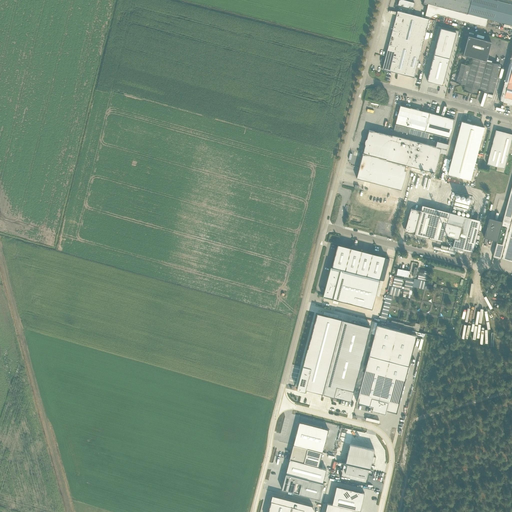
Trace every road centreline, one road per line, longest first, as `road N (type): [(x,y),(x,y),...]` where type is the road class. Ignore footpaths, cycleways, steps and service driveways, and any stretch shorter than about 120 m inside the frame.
road 1 (track): [(0,253),(69,511)]
road 2 (unclassified): [(379,511),(391,457),(382,435),(277,402)]
road 3 (unclassified): [(277,402),(324,226)]
road 4 (track): [(390,465),(401,467),(415,419),(511,390)]
road 5 (unclassified): [(362,79),(511,120)]
road 6 (unclassified): [(324,226),(362,79)]
road 7 (unclassified): [(324,226),(462,262)]
